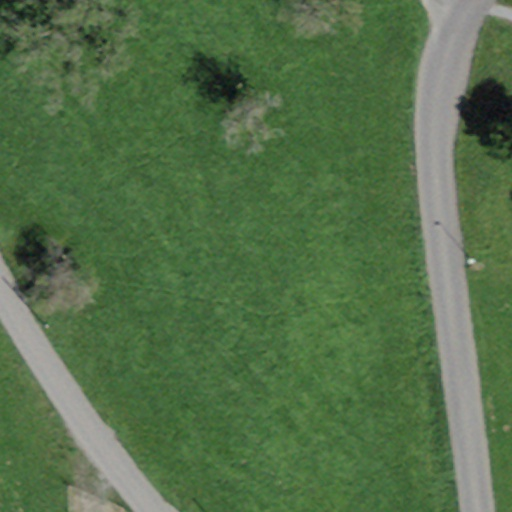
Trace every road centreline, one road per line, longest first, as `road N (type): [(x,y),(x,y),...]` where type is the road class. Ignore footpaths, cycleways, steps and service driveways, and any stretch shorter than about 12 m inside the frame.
road 1 (residential): [(476,511),(433,158),(451,39),(472,0)]
road 2 (residential): [(0,287),(152,511)]
